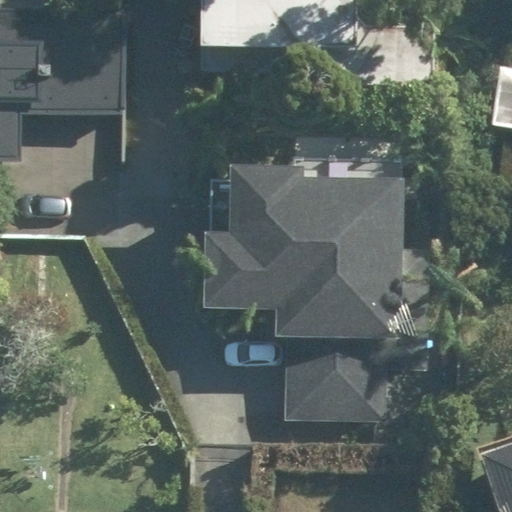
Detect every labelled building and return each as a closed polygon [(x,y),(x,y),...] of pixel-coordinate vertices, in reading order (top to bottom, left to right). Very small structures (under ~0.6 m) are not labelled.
[(349,96),(435,97),(436,34),(356,33),(356,0),(161,0),(197,1),(196,79),(349,81),(349,96)] [(0,167),(23,168),(24,123),(131,125),(133,19),(0,17),(0,167)] [(511,77),(497,75),(488,136),(511,139),(511,77)] [(402,375),(405,179),(225,176),(224,247),(200,246),(199,319),(271,320),(271,347),(286,348),(284,428),(389,430),(390,374),(402,375)] [(511,511),(511,455),(474,469),(489,511),(511,511)]
